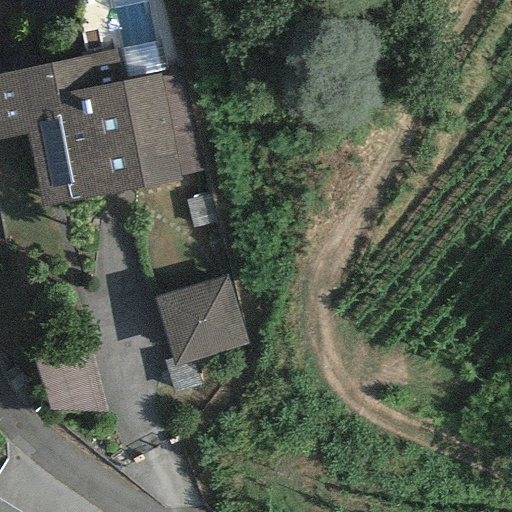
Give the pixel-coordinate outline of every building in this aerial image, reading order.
[(115,51),(0,73),(0,139),(27,134),(42,210),(180,183),(178,175),(160,79),(159,75),(122,83),(115,51)] [(192,73),(160,79),(178,175),(210,169),(192,73)] [(247,345),(225,276),(153,298),(171,358),(174,367),(191,362),(247,345)] [(88,342),(32,359),(49,411),(106,412),(88,342)] [(199,385),(191,362),(174,367),(171,358),(162,361),(173,394),(199,385)] [(17,511),(0,501),(0,511),(17,511)]
